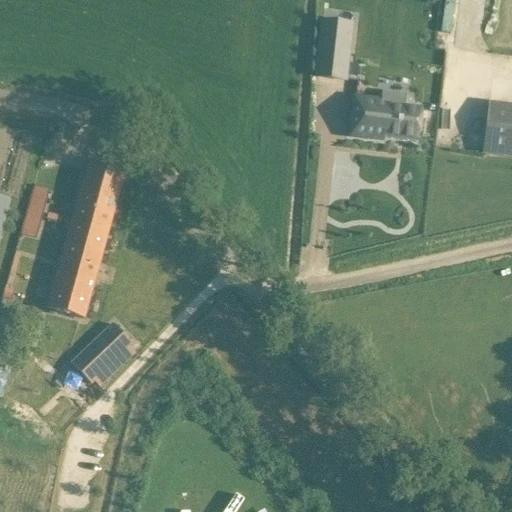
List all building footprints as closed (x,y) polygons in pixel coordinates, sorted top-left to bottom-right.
[(476,40),(474,57),(511,61),(511,0),(483,0),(481,21),(488,22),(487,30),(487,32),(486,42),(476,40)] [(325,31),(318,87),(346,90),(353,34),(325,31)] [(354,99),(349,139),(384,143),(384,140),(417,144),(421,110),(404,108),(405,97),(382,94),(381,102),(354,99)] [(511,104),(489,102),(483,154),(511,157),(511,104)] [(83,319),(119,189),(124,170),(90,160),(85,179),(84,179),(48,309),(83,319)] [(36,185),(21,234),(36,238),(51,190),(36,185)] [(0,236),(10,202),(0,199),(0,236)] [(364,213),(373,245),(420,232),(411,200),(364,213)] [(4,289),(1,298),(10,300),(13,291),(4,289)] [(112,324),(70,364),(90,385),(94,382),(99,387),(133,354),(128,349),(132,346),(112,324)] [(0,408),(5,409),(13,367),(0,364),(0,408)]
